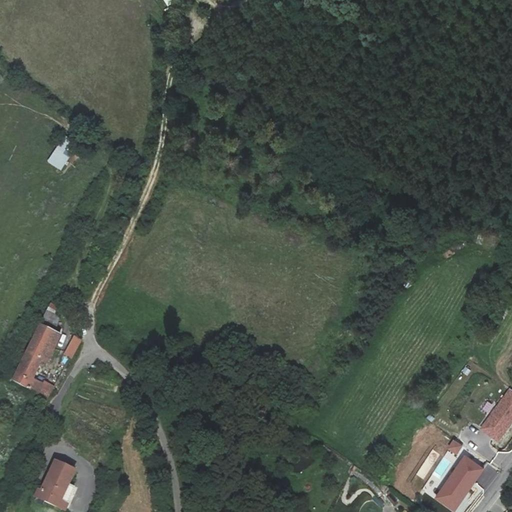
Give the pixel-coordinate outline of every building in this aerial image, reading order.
[(60,171),(77,144),(63,136),(46,162),(60,171)] [(46,311),(56,316),(59,309),(49,305),(46,311)] [(44,312),(43,325),(57,326),(58,314),(44,312)] [(49,360),(61,334),(38,323),(14,379),(49,396),(54,386),(45,381),(44,384),(30,378),(39,358),(49,360)] [(64,354),(72,358),(81,340),(74,335),(64,354)] [(511,390),(510,389),(482,429),(499,441),(511,422),(511,390)] [(454,441),(448,449),(456,455),(462,446),(454,441)] [(465,456),(436,498),(454,510),(483,468),(465,456)] [(75,486),(68,483),(74,468),(55,460),(42,489),(39,496),(65,507),(75,486)] [(390,494),(385,500),(393,505),(397,499),(390,494)]
